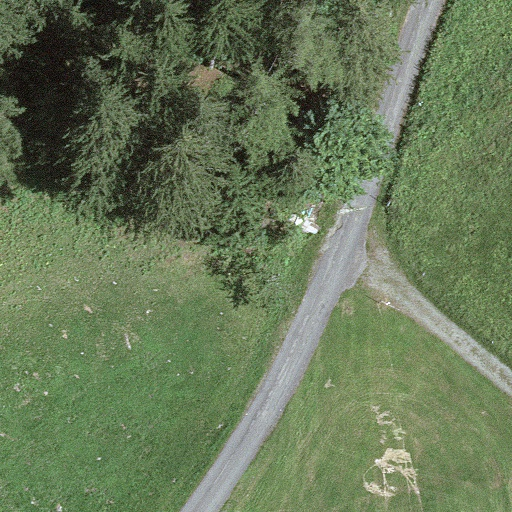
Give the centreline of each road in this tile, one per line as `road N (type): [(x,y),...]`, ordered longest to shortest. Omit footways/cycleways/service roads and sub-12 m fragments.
road 1 (track): [(428,0),(297,350),(197,511)]
road 2 (track): [(344,235),(511,386)]
